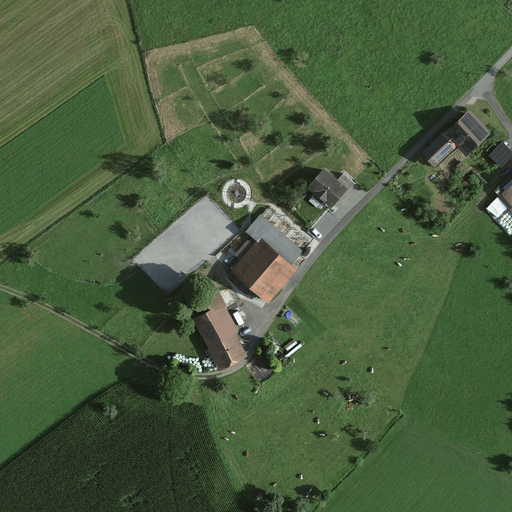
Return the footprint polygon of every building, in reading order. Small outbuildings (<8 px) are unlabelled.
[(469,111),(423,153),(434,166),(458,145),(467,156),(491,134),(469,111)] [(511,152),(503,144),(490,158),(501,167),(511,155),(511,152)] [(339,182),(323,169),(306,189),(332,211),(354,185),(344,176),(339,182)] [(511,178),(510,177),(495,191),(511,209),(511,178)] [(257,244),(234,270),(268,301),(294,271),(289,266),(302,252),(262,215),(245,234),(257,244)] [(212,313),(195,322),(219,369),(244,356),(234,337),(240,334),(219,292),(205,299),(212,313)]
